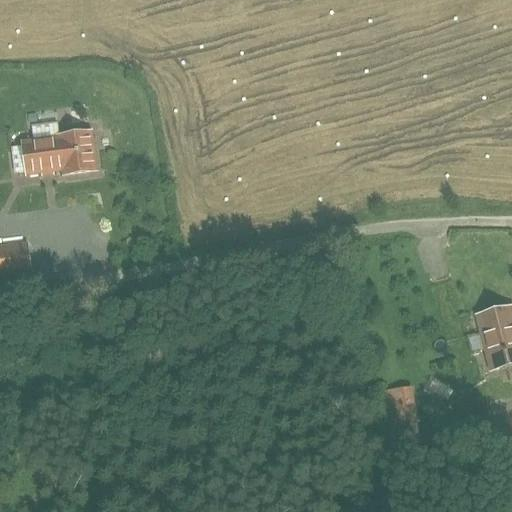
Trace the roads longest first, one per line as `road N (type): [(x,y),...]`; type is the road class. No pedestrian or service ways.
road 1 (unclassified): [(0,300),(287,243),(511,221)]
road 2 (track): [(111,511),(75,288)]
road 3 (track): [(436,223),(463,370)]
